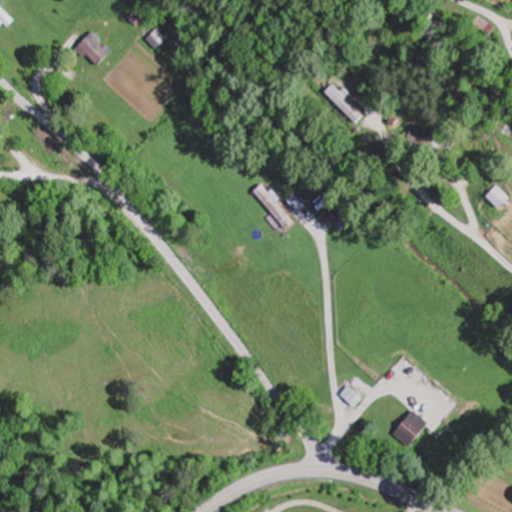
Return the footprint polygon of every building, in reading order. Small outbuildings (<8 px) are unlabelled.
[(0,0),(0,24),(6,30),(18,19),(4,5),(8,0),(0,0)] [(125,15),(113,3),(100,16),(112,28),(125,15)] [(494,35),(499,27),(482,16),(477,24),(494,35)] [(149,40),(159,50),(171,38),(162,28),(149,40)] [(101,68),(116,51),(96,31),(80,47),(101,68)] [(367,116),(336,85),(329,92),(360,123),(367,116)] [(409,145),(435,151),(439,134),(413,128),(409,145)] [(300,222),(267,183),(258,191),(291,230),(300,222)] [(504,208),(511,198),(511,196),(498,186),(490,197),(504,208)] [(334,214),(340,226),(348,222),(343,210),(334,214)] [(411,448),(433,427),(419,412),(397,432),(411,448)]
